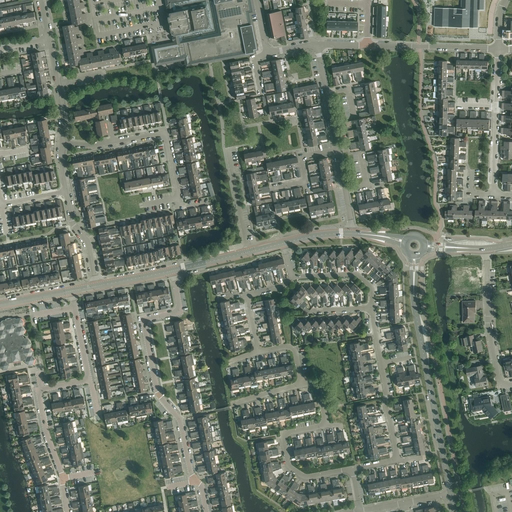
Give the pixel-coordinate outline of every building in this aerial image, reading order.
[(435,8),(434,26),(478,28),(479,10),(484,10),(484,0),(461,0),(461,9),(435,8)] [(78,1),(68,2),(69,8),(70,14),(80,12),(80,9),(85,8),(84,5),(84,2),(78,3),(78,1)] [(251,1),(216,8),(218,18),(223,18),(249,13),(253,12),(251,1)] [(23,13),(21,13),(21,15),(23,23),(26,22),(27,23),(29,23),(27,14),(26,6),(26,4),(23,4),(24,10),(23,13)] [(171,13),(170,13),(174,35),(176,34),(210,27),(206,6),(171,13)] [(292,13),(288,13),(289,16),(293,15),(296,15),(304,13),(303,11),(304,11),(304,10),(304,7),(303,7),(302,7),(294,8),(295,12),(292,13)] [(281,11),(266,14),(270,39),(280,37),(285,36),(286,35),(281,11)] [(80,12),(70,14),(71,19),(72,24),(73,25),(78,24),(82,23),(82,20),(87,19),(86,16),(86,14),(81,15),(80,12)] [(223,18),(218,18),(221,33),(226,32),(226,31),(227,30),(251,25),(249,13),(223,18)] [(291,26),(286,27),(287,29),(295,27),(298,27),(306,25),(306,23),(307,22),(306,19),(305,19),(297,21),(298,24),(295,25),(291,26)] [(72,24),(63,27),(64,32),(65,38),(75,36),(74,33),(79,32),(79,29),(78,27),(73,28),(73,25),(72,24)] [(184,42),(178,44),(181,59),(186,58),(187,64),(214,59),(253,51),(253,48),(256,48),(251,25),(227,30),(226,31),(226,32),(221,33),(221,35),(202,39),(188,42),(184,42)] [(297,37),(293,38),(294,40),(298,40),(301,39),(308,38),(307,31),(299,33),(300,37),(297,37)] [(75,36),(65,38),(66,44),(67,49),(77,47),(76,44),(82,44),(81,41),(80,38),(75,39),(75,36)] [(142,37),(138,38),(142,53),(147,52),(146,44),(143,44),(142,41),(142,37)] [(131,40),(127,40),(130,56),(136,55),(134,46),(131,46),(131,43),(131,40)] [(176,44),(172,45),(175,60),(181,59),(178,44),(176,44)] [(166,46),(154,48),(157,63),(169,61),(175,60),(172,45),(166,46)] [(77,47),(67,49),(68,55),(69,60),(70,66),(80,64),(80,60),(79,58),(79,55),(83,54),(84,54),(83,52),(83,49),(78,50),(77,47)] [(110,55),(108,55),(109,65),(115,64),(121,62),(119,53),(116,53),(115,48),(112,49),(109,49),(110,55)] [(99,57),(96,57),(98,67),(104,66),(109,65),(108,55),(105,56),(104,51),(101,51),(98,52),(99,57)] [(33,57),(30,58),(30,60),(33,60),(41,58),(40,52),(32,54),(33,57)] [(88,59),(80,60),(80,64),(81,70),(93,68),(98,67),(96,57),(93,58),(92,53),(90,53),(87,54),(87,56),(88,59)] [(249,59),(230,63),(231,69),(239,67),(239,64),(242,63),(250,62),(249,59)] [(28,71),(24,71),(24,74),(28,73),(32,73),(35,72),(44,70),(43,64),(34,66),(32,66),(33,69),(32,70),(31,70),(28,71)] [(356,64),(350,65),(352,73),(355,72),(356,77),(357,82),(360,81),(356,64)] [(270,71),(262,73),(263,75),(282,72),(281,66),(273,67),(273,71),(270,71)] [(344,66),(338,67),(340,75),(343,74),(344,82),(345,84),(348,84),(344,66)] [(252,71),(232,75),(233,81),(242,80),(241,76),(245,75),(245,76),(252,74),(252,71)] [(22,87),(18,87),(20,97),(26,96),(22,75),(19,76),(21,83),(22,87)] [(13,77),(10,78),(14,98),(20,97),(18,87),(15,88),(14,84),(13,77)] [(270,84),(265,85),(265,88),(285,84),(284,78),(275,79),(276,83),(271,84),(270,84)] [(361,87),(354,89),(355,92),(375,88),(374,82),(370,82),(367,83),(364,83),(365,87),(361,88),(361,87)] [(30,86),(27,86),(27,89),(32,88),(36,87),(37,88),(38,91),(39,91),(47,89),(46,83),(38,84),(30,85),(30,86)] [(254,83),(234,87),(236,93),(244,92),(243,88),(247,88),(255,86),(254,83)] [(317,84),(311,85),(313,94),(316,93),(318,99),(319,104),(321,104),(320,98),(317,84)] [(305,86),(299,88),(301,96),(304,96),(305,101),(306,106),(309,106),(305,86)] [(39,91),(38,91),(39,97),(48,95),(47,89),(39,91)] [(362,100),(356,101),(357,104),(377,100),(376,94),(367,96),(367,98),(362,99),(362,100)] [(247,103),(246,104),(246,106),(256,104),(255,98),(246,100),(247,103)] [(281,103),(283,113),(289,112),(287,104),(284,104),(283,103),(281,103)] [(88,109),(74,112),(76,121),(80,120),(84,119),(90,118),(94,118),(95,122),(96,122),(97,127),(96,128),(97,131),(98,136),(107,134),(105,122),(104,120),(103,114),(105,114),(109,114),(109,113),(113,112),(111,104),(97,106),(98,108),(89,110),(88,109)] [(256,104),(246,106),(247,109),(248,109),(249,112),(257,110),(256,107),(259,106),(259,104),(256,104)] [(149,105),(147,105),(150,123),(155,122),(154,113),(154,112),(152,112),(151,112),(151,110),(150,110),(149,105)] [(366,112),(359,113),(359,116),(375,113),(380,112),(378,106),(369,108),(370,111),(366,112)] [(136,109),(139,125),(144,124),(143,115),(140,116),(139,112),(138,108),(136,109)] [(127,109),(124,110),(128,127),(133,126),(131,117),(128,118),(128,114),(127,109)] [(120,119),(118,120),(118,122),(119,124),(120,125),(121,129),(125,128),(126,128),(126,127),(128,127),(124,110),(122,110),(121,110),(122,115),(123,115),(123,116),(120,117),(120,119)] [(321,112),(303,116),(304,122),(313,120),(312,117),(315,116),(322,115),(321,112)] [(170,121),(169,121),(170,124),(175,123),(179,122),(179,125),(188,124),(187,117),(186,115),(179,116),(179,118),(170,120),(170,121)] [(31,125),(28,126),(28,129),(48,125),(47,119),(38,121),(38,124),(35,125),(35,124),(31,125)] [(176,129),(171,130),(172,133),(189,129),(188,124),(179,125),(180,129),(177,129),(176,129)] [(324,124),(306,128),(307,134),(315,132),(315,129),(319,128),(324,127),(324,124)] [(357,129),(347,131),(348,134),(366,131),(365,125),(357,126),(357,129)] [(20,127),(14,128),(16,137),(19,136),(20,139),(19,139),(20,146),(23,145),(20,127)] [(8,128),(3,129),(3,131),(5,139),(8,139),(8,142),(9,148),(12,147),(9,130),(8,128)] [(37,135),(33,136),(34,138),(50,135),(49,130),(40,132),(40,135),(37,135)] [(326,136),(308,140),(309,146),(318,145),(319,144),(319,142),(320,141),(327,139),(326,136)] [(180,143),(174,144),(174,147),(192,143),(191,137),(183,139),(182,139),(183,141),(180,142),(180,143)] [(359,141),(349,143),(350,147),(368,143),(367,137),(359,138),(359,141)] [(35,146),(32,147),(32,150),(33,149),(36,149),(49,147),(52,146),(51,141),(42,142),(43,145),(39,146),(39,145),(35,146)] [(501,146),(501,150),(511,150),(511,141),(505,142),(505,146),(501,146)] [(154,146),(149,147),(150,155),(151,157),(152,165),(155,164),(158,164),(157,160),(154,161),(153,156),(156,155),(156,154),(154,146)] [(139,149),(138,149),(140,157),(140,159),(141,158),(143,159),(144,163),(145,166),(147,166),(146,162),(144,148),(142,148),(141,147),(139,148),(138,148),(139,149)] [(375,155),(367,156),(368,159),(389,155),(390,155),(389,148),(386,149),(382,150),(378,151),(378,153),(376,153),(375,155)] [(182,154),(176,155),(177,158),(194,154),(193,149),(185,151),(185,152),(182,153),(182,154)] [(133,150),(128,151),(129,159),(132,158),(133,165),(136,164),(133,150)] [(258,150),(256,150),(258,160),(259,163),(261,162),(260,159),(264,159),(262,151),(259,151),(258,150)] [(511,150),(501,150),(501,153),(503,153),(503,159),(509,160),(509,159),(511,158),(511,150)] [(39,156),(31,158),(32,161),(51,157),(50,152),(42,153),(42,156),(40,157),(39,157),(39,156)] [(117,153),(118,161),(121,160),(123,170),(126,170),(122,152),(117,153)] [(109,154),(104,155),(106,163),(109,163),(110,169),(111,173),(113,172),(109,154)] [(194,154),(177,158),(177,161),(183,160),(184,160),(186,160),(187,162),(195,160),(197,160),(198,158),(197,154),(194,154)] [(389,155),(368,159),(368,162),(376,161),(377,161),(380,161),(380,163),(389,161),(390,161),(389,155)] [(88,156),(83,157),(84,166),(85,167),(88,168),(88,169),(88,171),(89,176),(91,175),(91,171),(88,156)] [(94,157),(95,164),(95,166),(95,165),(98,165),(99,172),(100,175),(102,174),(99,156),(94,157)] [(297,157),(291,159),(292,167),(296,170),(298,178),(301,177),(297,157)] [(77,158),(72,159),(73,168),(72,168),(73,170),(77,169),(78,178),(81,177),(80,174),(77,158)] [(316,164),(308,165),(308,168),(328,164),(327,158),(318,160),(319,163),(316,164)] [(377,167),(370,168),(370,171),(390,167),(389,161),(380,163),(381,165),(378,166),(377,167)] [(184,167),(179,168),(179,171),(197,168),(196,162),(187,164),(188,167),(185,167),(184,167)] [(22,165),(20,166),(23,183),(28,182),(26,172),(24,173),(23,168),(22,165)] [(162,165),(160,165),(163,184),(165,183),(166,184),(168,183),(169,183),(168,181),(169,181),(169,179),(168,179),(168,177),(167,174),(164,175),(162,165)] [(50,166),(47,167),(50,181),(56,180),(54,170),(51,171),(50,166)] [(12,167),(9,168),(12,185),(18,184),(16,174),(13,175),(12,167)] [(39,167),(37,167),(37,169),(40,183),(45,182),(43,173),(40,173),(39,168),(39,167)] [(152,167),(149,168),(153,186),(158,185),(156,174),(154,174),(153,174),(152,167)] [(138,170),(142,188),(147,187),(146,179),(143,179),(141,172),(141,169),(138,170)] [(318,176),(310,177),(311,180),(330,176),(329,170),(321,172),(322,175),(318,176)] [(130,171),(128,172),(131,190),(137,189),(135,181),(132,181),(131,174),(130,171)] [(255,173),(246,174),(248,181),(267,177),(267,174),(259,175),(257,174),(256,172),(255,173)] [(187,178),(181,179),(181,182),(199,179),(198,173),(189,175),(190,178),(187,179),(187,178)] [(380,179),(372,181),(373,184),(386,181),(392,180),(391,173),(383,175),(383,179),(380,179)] [(330,176),(311,180),(311,183),(319,182),(320,181),(321,185),(323,184),(332,183),(330,176)] [(92,177),(77,180),(78,186),(88,184),(87,183),(88,181),(93,180),(96,179),(95,177),(92,177)] [(267,177),(248,181),(249,187),(257,185),(257,182),(260,181),(268,180),(267,177)] [(320,188),(313,190),(313,193),(333,189),(332,183),(323,184),(324,188),(320,188)] [(188,190),(183,191),(184,194),(201,190),(200,185),(192,186),(192,188),(189,189),(188,190)] [(94,188),(79,191),(80,196),(90,194),(89,194),(89,191),(93,191),(98,190),(97,187),(94,188)] [(300,188),(297,188),(300,208),(307,207),(305,198),(301,199),(301,196),(300,188)] [(270,189),(250,193),(251,199),(260,197),(259,194),(262,193),(263,193),(270,192),(270,189)] [(384,189),(381,189),(385,209),(386,208),(388,208),(389,210),(394,209),(393,203),(392,203),(390,203),(389,199),(387,200),(386,196),(385,196),(384,189)] [(201,190),(184,194),(184,197),(190,195),(190,196),(190,197),(191,197),(191,198),(194,198),(202,196),(205,195),(204,190),(201,190)] [(287,190),(284,191),(286,197),(285,197),(286,199),(288,210),(294,209),(293,201),(289,202),(289,198),(287,190)] [(371,191),(369,191),(372,211),(378,210),(377,201),(373,202),(373,199),(371,191)] [(275,193),(272,193),(274,201),(276,213),(282,212),(280,203),(277,204),(276,199),(275,193)] [(359,193),(356,194),(359,209),(359,210),(358,210),(359,213),(360,213),(360,214),(366,212),(365,204),(361,205),(360,201),(361,201),(359,193)] [(310,195),(307,196),(310,216),(317,214),(315,206),(312,206),(310,195)] [(323,198),(320,199),(323,213),(329,212),(327,203),(327,201),(323,201),(323,199),(323,198)] [(96,199),(81,202),(82,207),(84,207),(84,206),(90,205),(89,202),(97,201),(96,199)] [(51,201),(49,201),(52,218),(57,217),(55,207),(54,208),(53,205),(52,204),(51,201)] [(40,203),(38,204),(41,220),(47,219),(45,209),(42,210),(40,203)] [(269,204),(266,205),(267,208),(270,224),(273,224),(273,225),(275,224),(276,224),(275,223),(276,223),(275,218),(274,213),(271,214),(270,208),(269,204)] [(28,206),(27,206),(31,224),(36,223),(36,221),(34,213),(31,213),(30,208),(30,205),(28,206)] [(446,211),(445,219),(454,220),(454,217),(455,205),(451,205),(450,210),(448,210),(448,211),(446,211)] [(207,206),(204,206),(208,224),(214,223),(212,214),(210,215),(210,211),(209,210),(208,209),(207,206)] [(257,206),(254,207),(255,211),(258,227),(264,225),(262,216),(258,216),(257,210),(257,206)] [(19,207),(17,208),(20,226),(26,225),(24,215),(22,215),(21,211),(20,211),(19,207)] [(97,209),(85,212),(86,216),(86,217),(90,216),(94,216),(94,215),(93,213),(101,211),(104,211),(103,208),(97,209)] [(195,208),(192,209),(196,226),(202,225),(200,217),(197,217),(196,214),(197,214),(195,208)] [(184,210),(181,211),(184,229),(190,227),(188,219),(185,220),(185,217),(184,210)] [(168,215),(162,216),(164,225),(167,225),(167,228),(168,232),(169,235),(171,234),(171,232),(168,215)] [(157,217),(152,218),(153,227),(156,227),(157,230),(158,237),(161,236),(160,234),(157,217)] [(106,219),(87,222),(88,228),(93,227),(96,226),(95,223),(101,222),(106,221),(106,219)] [(141,221),(141,223),(141,222),(143,229),(146,229),(146,232),(147,239),(150,238),(146,219),(141,221)] [(131,225),(133,233),(135,233),(136,236),(137,241),(137,243),(140,243),(139,240),(136,224),(131,225)] [(126,226),(120,227),(122,235),(122,237),(123,237),(125,238),(126,243),(127,245),(129,245),(126,226)] [(116,231),(100,234),(101,240),(110,238),(109,235),(113,235),(117,234),(119,233),(120,233),(119,233),(119,230),(116,231)] [(58,237),(53,238),(53,241),(69,238),(68,233),(64,233),(63,234),(60,234),(60,237),(58,238),(58,237)] [(164,238),(161,238),(165,257),(170,256),(168,247),(168,245),(167,246),(165,244),(164,238)] [(175,238),(172,238),(175,255),(181,254),(179,245),(176,245),(175,242),(176,242),(175,238)] [(153,240),(150,241),(151,242),(154,261),(160,260),(160,258),(159,258),(158,249),(157,248),(155,249),(155,248),(153,240)] [(42,241),(36,242),(38,250),(41,249),(42,257),(45,256),(42,241)] [(121,241),(102,245),(103,250),(112,248),(111,246),(115,245),(119,244),(121,244),(121,241)] [(31,243),(26,244),(27,252),(28,254),(31,254),(32,259),(33,263),(35,263),(34,259),(31,243)] [(58,249),(56,250),(56,252),(74,249),(73,243),(71,244),(64,245),(62,246),(63,248),(58,249)] [(143,244),(140,245),(144,263),(149,262),(147,253),(145,253),(144,250),(143,244)] [(20,245),(15,246),(17,254),(17,255),(20,255),(21,262),(22,265),(24,265),(24,261),(20,245)] [(132,246),(130,247),(133,265),(139,264),(137,255),(136,253),(134,254),(134,252),(132,246)] [(8,247),(2,248),(4,256),(7,256),(8,264),(9,268),(11,267),(8,247)] [(347,254),(345,256),(348,258),(346,260),(346,267),(349,267),(349,261),(354,256),(356,254),(358,252),(354,248),(352,248),(351,249),(347,254)] [(356,258),(353,262),(353,267),(356,267),(356,263),(365,253),(364,253),(360,249),(358,252),(356,254),(354,256),(356,258)] [(365,253),(356,263),(356,267),(358,267),(358,265),(361,262),(362,262),(364,259),(366,261),(367,260),(373,254),(368,249),(364,253),(365,253)] [(329,255),(328,257),(330,259),(329,261),(329,268),(332,268),(332,262),(336,258),(337,257),(337,256),(338,255),(338,254),(334,250),(329,255)] [(337,257),(336,258),(337,259),(337,261),(338,268),(341,267),(340,262),(345,256),(347,254),(342,250),(338,254),(338,255),(337,256),(337,257)] [(312,256),(310,258),(313,260),(311,262),(311,269),(314,269),(314,263),(319,257),(321,255),(316,251),(312,256)] [(321,255),(319,257),(321,260),(320,261),(320,268),(323,268),(323,262),(328,257),(329,255),(325,251),(321,255)] [(123,252),(104,255),(105,261),(114,259),(113,256),(117,256),(121,255),(123,254),(123,252)] [(304,255),(301,258),(304,260),(302,262),(303,269),(306,269),(305,263),(310,258),(312,256),(307,252),(306,252),(305,252),(303,254),(303,255),(304,255)] [(62,260),(59,260),(60,263),(63,263),(79,260),(78,254),(75,254),(75,255),(69,256),(70,259),(67,259),(62,260)] [(367,265),(363,269),(365,271),(377,258),(373,254),(367,260),(370,262),(367,265)] [(377,258),(365,271),(367,273),(372,268),(373,266),(376,268),(382,262),(377,258)] [(283,259),(277,260),(281,278),(284,277),(283,271),(282,271),(282,268),(285,267),(283,259)] [(277,260),(271,261),(273,270),(276,269),(277,273),(278,278),(281,278),(277,260)] [(271,261),(265,263),(269,280),(272,280),(271,274),(270,274),(270,271),(273,270),(271,261)] [(125,262),(106,266),(107,272),(108,271),(108,272),(112,272),(112,271),(116,270),(115,267),(119,266),(126,265),(125,262)] [(376,273),(372,278),(374,280),(387,266),(382,262),(376,268),(379,271),(376,273)] [(265,263),(258,264),(259,265),(259,266),(261,275),(263,274),(265,275),(266,281),(269,280),(265,263)] [(69,270),(61,272),(62,275),(65,274),(81,271),(80,265),(71,267),(72,270),(69,271),(69,270)] [(255,267),(253,268),(257,285),(260,285),(259,279),(259,278),(258,275),(261,275),(259,266),(259,265),(256,266),(255,267)] [(49,266),(47,266),(50,283),(55,282),(54,274),(51,274),(49,266)] [(387,266),(374,280),(377,282),(381,277),(381,276),(383,274),(385,277),(391,270),(387,266)] [(39,272),(38,267),(36,267),(39,285),(45,284),(43,276),(43,275),(42,275),(41,274),(41,272),(40,272),(39,272)] [(17,268),(12,269),(16,290),(21,289),(20,280),(17,281),(15,271),(18,271),(17,268)] [(253,268),(247,269),(249,278),(252,277),(253,280),(254,286),(257,285),(253,268)] [(247,269),(241,271),(245,288),(248,288),(247,282),(246,282),(246,281),(249,280),(249,278),(247,269)] [(234,270),(228,272),(232,289),(235,289),(234,283),(233,279),(236,279),(235,272),(234,270)] [(385,277),(384,278),(387,281),(397,276),(391,270),(385,277)] [(28,271),(26,271),(29,287),(34,286),(32,278),(30,278),(28,271)] [(235,272),(236,279),(236,281),(240,280),(241,283),(242,289),(245,288),(241,271),(235,272)] [(228,272),(222,273),(224,282),(227,281),(228,284),(229,290),(232,289),(228,272)] [(222,273),(216,275),(220,292),(223,292),(222,286),(221,282),(224,282),(222,273)] [(5,275),(2,275),(5,292),(10,291),(9,282),(6,283),(5,275)] [(210,276),(212,285),(215,284),(216,287),(217,293),(220,292),(216,275),(210,276)] [(397,276),(387,281),(388,285),(389,285),(398,284),(397,276)] [(165,282),(161,283),(164,298),(165,300),(170,299),(170,297),(168,288),(166,288),(165,285),(165,282)] [(154,284),(151,285),(154,300),(159,299),(157,290),(155,291),(154,287),(155,287),(154,284)] [(342,289),(341,289),(343,291),(349,296),(349,302),(352,301),(352,295),(350,293),(352,290),(350,289),(350,288),(346,284),(342,289)] [(350,288),(350,289),(352,290),(358,296),(358,301),(361,301),(361,295),(359,292),(361,290),(354,284),(350,288)] [(143,285),(140,286),(143,302),(148,301),(147,292),(145,293),(144,289),(144,286),(143,285)] [(324,290),(326,292),(328,293),(332,297),(332,302),(335,302),(334,296),(337,293),(334,291),(335,291),(333,289),(328,285),(324,290)] [(333,289),(335,291),(334,291),(337,293),(340,296),(341,302),(344,302),(343,295),(341,293),(343,291),(341,289),(342,289),(337,285),(333,289)] [(302,286),(298,291),(304,297),(306,295),(311,299),(311,303),(314,303),(314,297),(306,291),(307,291),(302,286)] [(307,291),(306,291),(314,297),(314,303),(317,303),(317,296),(315,294),(317,292),(315,290),(311,286),(307,291)] [(315,290),(317,292),(323,297),(323,303),(326,303),(326,296),(325,296),(328,293),(326,292),(324,290),(319,286),(315,290)] [(124,289),(121,289),(124,304),(124,305),(125,306),(130,305),(129,303),(128,295),(126,295),(125,292),(125,290),(124,289)] [(114,291),(110,292),(111,293),(113,306),(119,305),(117,297),(115,297),(115,295),(114,292),(114,291)] [(298,291),(294,296),(305,306),(307,304),(304,301),(304,298),(305,298),(304,297),(298,291)] [(103,293),(100,294),(103,308),(108,307),(106,299),(104,299),(104,297),(103,294),(103,293)] [(93,295),(89,296),(92,310),(97,309),(96,301),(94,301),(93,299),(93,295)] [(294,296),(289,300),(296,306),(298,304),(303,309),(305,306),(294,296)] [(476,301),(463,302),(463,313),(465,313),(465,322),(475,322),(474,312),(476,312),(476,301)] [(239,305),(222,309),(223,315),(231,313),(231,310),(235,309),(240,308),(239,305)] [(264,311),(260,312),(260,314),(264,313),(267,313),(275,311),(276,311),(277,310),(276,306),(275,305),(274,305),(266,307),(267,310),(264,311)] [(325,326),(324,328),(327,331),(328,331),(329,330),(333,326),(338,320),(340,318),(338,316),(336,318),(333,322),(331,320),(325,326)] [(224,321),(222,321),(223,328),(226,327),(234,325),(233,322),(237,321),(242,320),(242,317),(224,321)] [(266,323),(262,324),(263,326),(267,326),(270,325),(278,324),(276,317),(269,319),(269,323),(266,323)] [(346,319),(340,326),(342,327),(341,328),(344,330),(344,329),(347,326),(354,319),(353,319),(352,317),(348,321),(346,319)] [(354,319),(347,326),(351,330),(352,330),(354,332),(359,326),(356,324),(357,324),(360,321),(361,319),(359,317),(356,321),(354,319),(353,319),(354,319)] [(0,322),(0,367),(3,370),(8,369),(9,364),(9,363),(24,360),(25,361),(28,365),(33,364),(35,358),(33,356),(34,352),(30,348),(32,343),(27,338),(24,338),(23,336),(25,330),(22,326),(24,322),(21,318),(16,319),(15,318),(2,321),(2,322),(0,322)] [(323,321),(317,327),(318,327),(319,328),(319,329),(320,331),(321,331),(321,330),(322,330),(324,328),(325,326),(331,320),(329,318),(325,322),(323,320),(323,321)] [(338,320),(333,326),(337,330),(340,326),(346,319),(344,318),(342,320),(340,318),(338,320)] [(292,325),(292,329),(297,333),(299,333),(299,331),(301,329),(302,328),(302,327),(308,321),(306,319),(302,323),(300,321),(298,319),(292,325)] [(302,328),(301,329),(303,332),(304,332),(305,333),(306,333),(306,331),(307,330),(310,327),(315,321),(314,319),(310,323),(308,321),(302,327),(302,328)] [(310,327),(307,330),(309,332),(312,329),(314,331),(318,327),(317,327),(323,321),(323,320),(321,319),(318,323),(315,321),(310,327)] [(175,325),(166,327),(167,329),(169,329),(184,326),(183,320),(175,322),(175,324),(175,325)] [(69,325),(54,328),(55,333),(64,332),(63,329),(70,328),(69,325)] [(234,325),(226,327),(228,333),(244,330),(244,327),(239,328),(235,329),(235,325),(234,325)] [(392,332),(386,333),(387,336),(405,333),(405,331),(404,327),(403,326),(398,327),(398,328),(395,329),(395,332),(392,333),(392,332)] [(244,330),(228,333),(229,339),(237,338),(236,334),(241,333),(241,334),(245,333),(244,330)] [(272,335),(263,336),(263,339),(265,338),(265,339),(269,338),(272,337),(280,336),(279,330),(271,331),(272,335)] [(170,337),(168,337),(169,340),(171,340),(186,337),(185,331),(177,333),(177,335),(177,336),(170,337)] [(466,337),(461,338),(463,345),(468,345),(468,346),(472,345),(474,353),(483,351),(481,340),(475,341),(474,335),(466,336),(466,337)] [(71,336),(56,339),(57,344),(66,342),(66,339),(72,338),(71,336)] [(394,343),(388,344),(389,347),(407,344),(407,342),(406,342),(405,338),(397,340),(395,340),(395,343),(394,343)] [(179,346),(171,348),(171,350),(188,347),(189,347),(190,346),(189,342),(188,342),(179,343),(179,345),(179,346)] [(247,342),(230,345),(231,352),(240,350),(239,346),(243,345),(243,346),(247,345),(247,342)] [(369,346),(350,350),(351,350),(352,355),(361,353),(360,351),(364,350),(369,349),(369,346)] [(74,349),(57,352),(58,357),(67,356),(66,353),(70,352),(74,352),(74,349)] [(181,359),(173,361),(173,363),(193,360),(192,354),(181,356),(182,358),(181,359)] [(286,356),(283,357),(287,374),(293,373),(291,365),(288,365),(287,362),(288,362),(286,356)] [(371,357),(352,360),(352,361),(353,366),(354,366),(363,364),(362,361),(366,360),(366,361),(371,360),(371,357)] [(274,358),(271,359),(275,377),(281,376),(279,367),(276,368),(275,364),(274,358)] [(57,363),(57,364),(58,367),(58,368),(69,366),(68,363),(72,363),(76,362),(77,362),(77,359),(76,359),(57,363)] [(258,371),(255,372),(255,375),(256,380),(263,379),(259,361),(256,362),(257,368),(258,368),(258,371)] [(262,361),(259,361),(263,379),(269,378),(267,369),(264,370),(263,367),(262,361)] [(250,363),(247,364),(247,367),(251,384),(251,386),(257,385),(257,383),(256,380),(255,375),(252,376),(251,372),(250,366),(250,363)] [(184,369),(175,371),(175,374),(178,374),(193,371),(192,365),(183,367),(184,369)] [(414,365),(411,366),(414,383),(420,382),(418,374),(415,374),(415,371),(414,365)] [(482,366),(467,369),(468,376),(475,374),(476,379),(475,379),(477,388),(488,385),(486,377),(484,377),(482,366)] [(353,372),(354,377),(356,376),(363,375),(365,375),(364,372),(368,371),(373,370),(373,367),(354,371),(354,372),(353,372)] [(401,368),(400,368),(404,385),(404,388),(409,387),(409,384),(407,376),(405,376),(404,373),(403,367),(401,368)] [(231,384),(232,390),(239,389),(239,387),(238,387),(235,369),(232,370),(234,378),(233,379),(231,380),(231,384)] [(238,369),(235,369),(238,387),(239,387),(245,386),(243,377),(239,378),(239,374),(238,369)] [(78,370),(61,373),(62,378),(62,379),(71,377),(70,374),(74,373),(74,374),(78,373),(78,370)] [(8,376),(7,376),(8,382),(10,382),(28,378),(28,375),(18,377),(18,376),(17,374),(8,376)] [(28,378),(10,382),(11,387),(11,388),(19,386),(19,383),(29,381),(28,378)] [(182,383),(177,384),(178,387),(195,383),(194,378),(185,380),(185,382),(185,383),(182,383)] [(372,379),(353,383),(354,383),(355,387),(355,388),(364,386),(364,383),(367,383),(372,382),(372,379)] [(184,394),(179,395),(180,398),(197,394),(196,389),(187,391),(187,393),(184,394)] [(374,389),(355,393),(356,399),(357,398),(366,397),(366,394),(369,393),(375,392),(374,389)] [(30,390),(9,394),(10,399),(22,397),(21,395),(22,394),(24,394),(31,392),(30,390)] [(79,390),(77,390),(77,392),(80,407),(85,406),(84,397),(81,398),(80,394),(79,390)] [(69,392),(66,392),(66,394),(70,412),(75,410),(75,408),(73,400),(70,400),(69,396),(70,396),(69,392)] [(58,394),(55,394),(59,412),(64,411),(62,402),(60,402),(59,398),(58,394)] [(309,394),(306,394),(309,412),(316,411),(315,408),(315,406),(314,402),(310,403),(310,399),(309,394)] [(149,395),(143,396),(143,397),(146,413),(147,413),(152,411),(151,403),(148,403),(147,402),(147,399),(150,398),(149,395)] [(507,395),(501,396),(504,411),(511,410),(509,396),(507,397),(507,395)] [(293,406),(289,407),(290,409),(291,415),(297,414),(294,396),(291,397),(292,403),(293,406)] [(297,396),(294,396),(297,414),(303,413),(302,405),(298,405),(298,402),(297,396)] [(135,397),(133,398),(133,399),(136,415),(136,417),(142,416),(141,414),(139,405),(138,405),(137,405),(136,398),(135,397)] [(479,398),(474,399),(476,409),(483,407),(492,417),(497,413),(490,406),(491,405),(490,397),(479,399),(479,398)] [(284,398),(281,399),(285,419),(292,417),(291,415),(290,409),(286,410),(285,406),(286,406),(284,399),(284,398)] [(186,404),(181,405),(182,408),(200,405),(198,399),(189,401),(189,403),(189,404),(186,404)] [(400,404),(394,405),(395,408),(413,404),(413,402),(412,403),(411,399),(403,401),(403,404),(400,404)] [(33,401),(14,404),(14,405),(15,411),(24,409),(24,405),(26,405),(33,404),(33,401)] [(122,402),(119,403),(123,421),(128,420),(126,410),(124,410),(124,407),(123,407),(122,402)] [(269,413),(265,414),(265,416),(266,416),(267,422),(273,421),(270,403),(267,404),(268,410),(268,409),(269,413)] [(273,403),(270,403),(273,421),(279,420),(277,411),(274,412),(273,408),(274,408),(273,403)] [(111,404),(109,405),(112,423),(117,422),(115,412),(113,412),(111,404)] [(109,405),(104,406),(104,408),(106,409),(107,413),(104,414),(106,424),(112,423),(109,405)] [(260,407),(257,408),(261,425),(261,427),(267,426),(267,425),(267,424),(267,422),(266,416),(265,416),(262,416),(261,413),(262,413),(260,407)] [(248,409),(245,410),(249,428),(249,430),(255,429),(255,426),(253,418),(250,419),(249,415),(248,409)] [(376,409),(358,412),(359,417),(368,416),(367,413),(370,412),(370,413),(376,411),(376,409)] [(240,424),(240,425),(240,428),(241,429),(242,428),(243,429),(249,428),(245,410),(242,411),(244,416),(244,420),(241,420),(242,424),(240,424)] [(402,415),(396,416),(397,419),(416,415),(415,413),(414,413),(413,410),(405,412),(406,414),(402,415)] [(25,411),(15,412),(17,419),(35,415),(35,412),(29,413),(27,413),(25,413),(25,411)] [(35,415),(17,419),(18,424),(27,423),(26,419),(37,417),(36,414),(35,415)] [(192,421),(188,422),(189,425),(207,422),(210,421),(209,414),(202,415),(202,417),(198,418),(198,420),(198,421),(192,422),(192,421)] [(378,419),(360,423),(361,428),(373,426),(372,423),(378,422),(378,419)] [(407,425),(400,427),(401,429),(421,426),(420,424),(419,424),(419,420),(416,421),(407,423),(408,425),(407,425)] [(63,427),(56,428),(57,430),(57,431),(74,427),(72,421),(64,423),(64,425),(63,427)] [(172,424),(155,427),(156,433),(165,431),(164,428),(165,428),(172,427),(172,424)] [(17,430),(17,431),(18,436),(24,435),(24,437),(28,436),(28,434),(29,434),(29,432),(33,431),(33,430),(38,429),(38,426),(19,430),(17,430)] [(199,431),(194,432),(194,435),(209,432),(212,432),(211,426),(208,427),(200,429),(200,430),(199,431)] [(383,429),(363,433),(364,439),(375,436),(374,434),(377,433),(377,434),(383,432),(383,429)] [(409,436),(402,437),(403,440),(423,436),(422,435),(421,435),(421,431),(412,433),(413,436),(409,436)] [(343,432),(340,432),(344,452),(350,451),(348,442),(346,442),(345,439),(343,432)] [(66,437),(58,438),(59,441),(76,438),(75,433),(66,434),(66,436),(66,437)] [(333,434),(330,434),(330,436),(334,454),(339,453),(337,443),(335,443),(335,442),(334,441),(333,434)] [(174,435),(157,438),(158,443),(167,442),(166,439),(167,438),(167,439),(174,438),(174,435)] [(24,437),(20,438),(21,441),(23,446),(41,439),(42,439),(41,436),(36,438),(35,437),(33,438),(32,436),(29,437),(29,436),(28,436),(24,437)] [(202,442),(196,443),(196,446),(211,443),(214,442),(213,437),(202,439),(202,441),(202,442)] [(311,438),(308,438),(312,456),(317,455),(316,448),(316,446),(313,447),(312,443),(311,438)] [(322,438),(319,438),(323,456),(328,455),(327,446),(324,447),(323,443),(322,438)] [(41,439),(23,446),(25,451),(35,448),(34,446),(35,445),(42,442),(41,439)] [(274,440),(258,443),(259,449),(268,448),(267,445),(275,443),(274,440)] [(301,440),(298,441),(301,458),(306,457),(305,448),(302,449),(301,445),(302,445),(301,440)] [(385,440),(365,444),(366,449),(368,449),(377,447),(376,444),(379,444),(385,443),(385,440)] [(68,448),(61,449),(62,452),(80,448),(82,448),(81,442),(79,443),(70,445),(68,445),(68,448)] [(411,447),(405,448),(405,451),(425,447),(424,445),(423,446),(423,442),(414,444),(415,447),(411,447)] [(35,448),(25,451),(27,457),(45,450),(44,447),(39,449),(39,448),(35,449),(35,448)] [(177,447),(160,451),(161,456),(170,454),(170,452),(178,450),(178,447),(177,447)] [(45,450),(27,457),(29,462),(39,458),(38,457),(39,456),(46,453),(45,450)] [(202,455),(196,456),(196,459),(214,456),(213,450),(205,452),(205,455),(202,455)] [(387,451),(369,454),(370,460),(379,458),(380,458),(379,456),(380,454),(381,454),(381,455),(387,454),(387,451)] [(276,452),(260,455),(261,462),(270,460),(270,457),(277,455),(279,455),(279,452),(276,452)] [(72,458),(63,459),(64,462),(82,459),(84,458),(83,453),(81,454),(72,455),(72,457),(72,458)] [(39,458),(29,462),(31,467),(49,461),(48,458),(43,460),(43,459),(39,460),(39,458)] [(82,459),(64,462),(64,465),(68,464),(70,465),(74,465),(74,466),(83,465),(85,464),(85,463),(84,458),(82,459)] [(179,458),(162,461),(164,466),(172,465),(172,462),(173,462),(180,461),(179,458)] [(49,461),(31,467),(33,473),(43,469),(42,466),(51,463),(50,460),(49,461)] [(204,466),(198,467),(198,470),(216,466),(215,461),(207,463),(207,465),(204,466)] [(279,465),(263,468),(264,474),(273,472),(272,469),(279,467),(282,467),(281,464),(279,465)] [(428,465),(425,465),(428,483),(434,482),(432,473),(429,473),(428,465)] [(417,467),(414,467),(418,485),(423,484),(421,475),(419,475),(417,467)] [(43,469),(33,473),(35,478),(53,471),(52,469),(45,472),(44,471),(43,469)] [(181,469),(165,472),(166,478),(175,476),(174,474),(178,473),(177,472),(182,471),(181,469)] [(407,469),(404,469),(407,487),(412,486),(411,477),(408,477),(407,469)] [(395,470),(393,470),(396,488),(401,487),(400,479),(400,478),(397,478),(395,470)] [(53,471),(35,478),(38,484),(43,483),(43,484),(47,483),(46,481),(48,480),(48,479),(51,477),(51,476),(55,474),(54,471),(53,472),(53,471)] [(216,477),(208,478),(209,481),(226,478),(227,478),(228,477),(227,473),(226,472),(225,472),(216,474),(216,476),(216,477)] [(273,472),(264,474),(265,482),(275,476),(273,472)] [(385,472),(382,472),(385,490),(391,489),(389,480),(387,481),(385,472)] [(374,474),(371,475),(375,492),(380,491),(378,482),(376,483),(374,474)] [(277,479),(272,487),(277,490),(287,477),(284,475),(280,481),(277,479)] [(275,476),(265,482),(272,487),(277,479),(275,476)] [(287,477),(277,490),(283,494),(288,486),(286,485),(286,484),(289,478),(287,477)] [(338,479),(335,480),(335,482),(338,498),(339,499),(345,498),(345,497),(345,496),(346,495),(345,494),(345,493),(344,493),(343,488),(341,488),(340,485),(339,484),(339,485),(338,481),(338,479)] [(288,486),(283,494),(288,497),(297,484),(294,482),(290,488),(288,486)] [(218,487),(210,489),(211,492),(228,488),(227,483),(218,485),(219,487),(218,487)] [(326,483),(323,484),(326,500),(332,499),(331,490),(328,491),(326,483)] [(297,484),(288,497),(293,501),(298,493),(295,491),(299,485),(297,484)] [(48,485),(38,487),(40,493),(58,489),(58,486),(52,487),(50,487),(48,487),(48,485)] [(76,490),(71,491),(71,494),(89,491),(88,485),(79,487),(79,490),(76,491),(76,490)] [(314,486),(311,486),(314,502),(320,501),(319,492),(315,493),(314,486)] [(58,489),(40,493),(41,498),(50,497),(49,495),(50,494),(53,493),(59,492),(58,489)] [(186,494),(178,496),(179,501),(187,500),(187,496),(190,496),(195,495),(194,492),(185,493),(186,494)] [(298,493),(293,501),(300,505),(302,492),(300,492),(300,494),(298,493)] [(302,492),(300,505),(308,504),(306,495),(303,494),(304,493),(302,492)] [(220,498),(212,499),(213,502),(230,499),(232,499),(231,493),(229,494),(220,495),(221,497),(220,498)] [(78,502),(73,503),(74,506),(91,502),(90,496),(81,498),(82,501),(78,502)] [(60,500),(42,504),(43,510),(52,508),(51,505),(55,504),(61,503),(60,500)]
